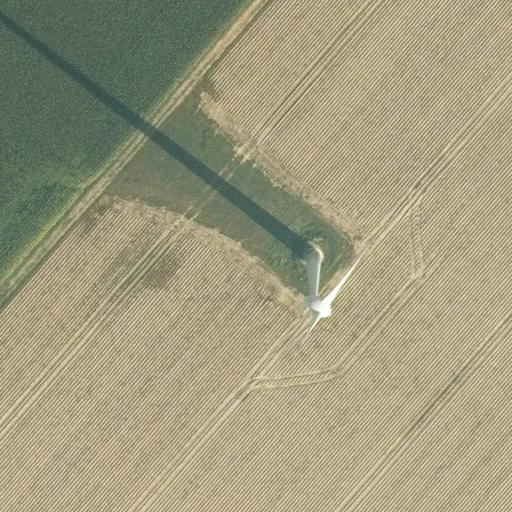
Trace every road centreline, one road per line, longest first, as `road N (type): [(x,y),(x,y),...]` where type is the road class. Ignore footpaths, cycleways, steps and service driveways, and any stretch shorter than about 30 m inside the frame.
road 1 (track): [(155,120),(0,300)]
road 2 (track): [(155,120),(311,257)]
road 3 (track): [(260,0),(155,120)]
